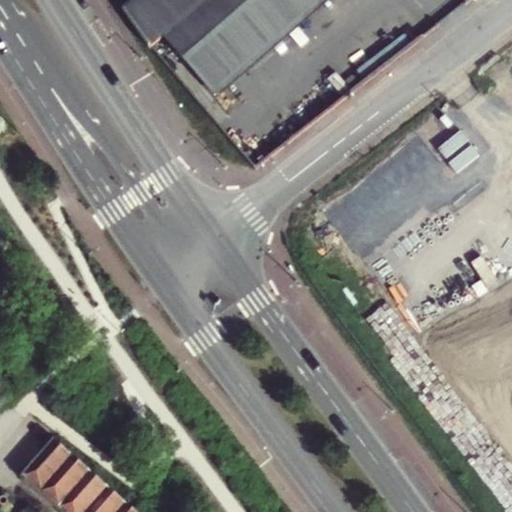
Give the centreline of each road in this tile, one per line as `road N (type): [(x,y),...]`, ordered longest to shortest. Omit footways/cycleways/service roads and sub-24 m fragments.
road 1 (residential): [(511,7),(214,239)]
road 2 (primary): [(414,511),(214,239)]
road 3 (primary): [(0,31),(163,281)]
road 4 (primary): [(163,281),(335,511)]
road 5 (primary): [(214,239),(55,0)]
